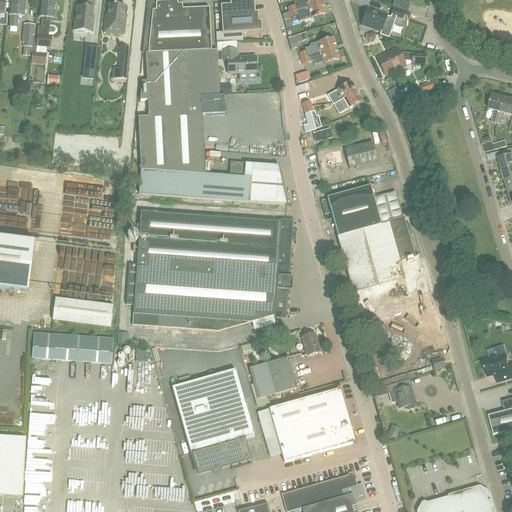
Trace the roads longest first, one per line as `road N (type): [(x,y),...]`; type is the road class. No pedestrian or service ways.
road 1 (residential): [(501,511),(391,126),(338,0)]
road 2 (unclassified): [(379,450),(295,147),(267,0)]
road 3 (unknown): [(340,309),(232,341),(142,334)]
road 4 (unclassified): [(511,262),(462,96),(465,71)]
road 5 (unclassified): [(257,484),(379,450)]
